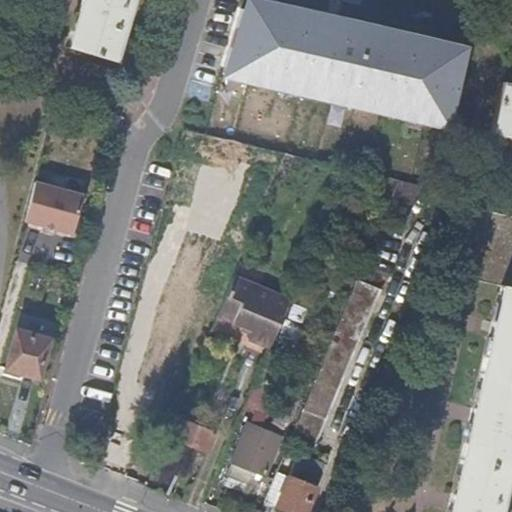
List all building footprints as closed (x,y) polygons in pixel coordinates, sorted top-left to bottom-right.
[(131,0),(77,0),(77,3),(63,49),(113,62),(131,0)] [(463,49),(257,0),(244,0),(227,74),(445,126),(463,49)] [(511,83),(501,81),(490,134),(511,139),(511,83)] [(102,140),(114,144),(122,115),(110,112),(102,140)] [(210,136),(202,134),(194,163),(272,181),(284,153),(210,136)] [(90,198),(47,186),(36,223),(79,235),(90,198)] [(511,217),(473,208),(456,279),(497,289),(489,325),(468,416),(449,501),(446,511),(499,511),(511,459),(511,217)] [(180,283),(173,303),(209,314),(231,244),(185,229),(169,279),(180,283)] [(287,301),(232,277),(213,323),(248,338),(268,346),(287,301)] [(376,288),(356,279),(290,437),(310,445),(376,288)] [(173,303),(164,300),(147,356),(141,377),(175,388),(198,310),(173,303)] [(48,340),(16,332),(6,368),(37,377),(48,340)] [(268,346),(248,338),(244,346),(265,354),(266,352),(268,346)] [(266,352),(265,354),(242,407),(254,412),(266,417),(289,361),(266,352)] [(266,417),(254,412),(250,423),(246,422),(229,467),(249,476),(252,469),(265,475),(284,430),(270,425),(268,431),(261,428),(266,417)] [(172,436),(207,451),(215,431),(180,416),(172,436)] [(276,470),(263,501),(288,511),(305,511),(327,463),(298,451),(288,476),(276,470)]
